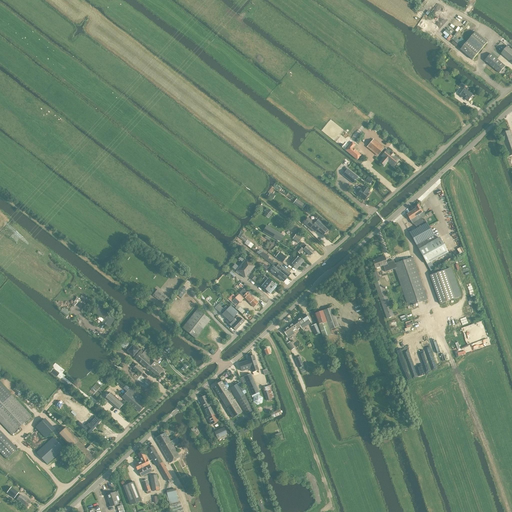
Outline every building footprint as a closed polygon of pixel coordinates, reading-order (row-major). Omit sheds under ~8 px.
[(476,32),(467,42),(461,50),(473,60),(488,42),(476,32)] [(511,50),(507,47),(501,54),(511,62),(511,50)] [(485,61),(499,73),(505,66),(491,54),(485,61)] [(473,95),(466,90),(461,96),(468,101),(473,95)] [(509,156),(511,155),(511,135),(510,131),(501,134),(504,141),(498,143),(500,147),(505,145),(509,156)] [(373,139),(367,147),(377,156),(379,153),(382,155),(381,156),(383,158),(380,163),(384,166),(387,161),(394,166),(399,160),(394,156),(394,155),(391,153),(387,150),(385,152),(383,150),(384,148),(373,139)] [(357,160),(361,155),(360,155),(356,151),(357,151),(356,150),(353,148),(355,145),(355,144),(352,142),(345,150),(357,160)] [(347,170),(343,175),(353,183),(357,178),(347,170)] [(361,188),(356,195),(357,195),(364,200),(369,194),(368,194),(367,193),(369,190),(369,191),(369,190),(364,186),(364,187),(362,189),(361,189),(361,188)] [(297,199),(293,203),(300,208),(303,204),(297,199)] [(409,233),(418,249),(436,239),(427,223),(425,220),(423,220),(421,218),(425,216),(419,205),(415,207),(416,208),(407,214),(412,224),(414,223),(417,228),(409,233)] [(318,219),(316,221),(314,223),(308,218),(304,223),(314,232),(317,229),(323,235),(328,229),(318,219)] [(277,234),(278,235),(282,238),(286,232),(282,228),(277,234)] [(297,233),(293,239),(299,243),(303,237),(297,233)] [(239,234),(237,236),(245,242),(247,240),(239,234)] [(440,237),(436,239),(418,249),(431,271),(434,269),(431,262),(448,253),(440,237)] [(245,242),(244,244),(251,249),(254,245),(247,240),(245,242)] [(303,242),(296,250),(300,254),(306,246),(303,242)] [(310,255),(311,254),(311,255),(313,253),(313,252),(307,246),(304,250),(310,255)] [(260,250),(256,252),(258,254),(267,261),(272,265),(274,266),(288,277),(291,273),(279,263),(278,264),(273,263),(273,261),(268,260),(269,256),(263,252),(260,250)] [(280,252),(276,257),(282,263),(286,257),(280,252)] [(296,259),(291,265),(296,269),(298,268),(304,261),(298,256),(298,257),(296,256),(294,258),(296,259)] [(385,272),(395,269),(393,264),(395,264),(394,260),(386,263),(384,256),(377,258),(378,259),(373,261),(375,268),(383,265),(385,272)] [(246,260),(241,257),(239,259),(243,262),(238,267),(235,265),(233,267),(237,271),(245,278),(254,267),(246,260)] [(413,257),(395,264),(393,264),(395,269),(398,277),(399,281),(408,306),(428,299),(413,257)] [(265,271),(268,267),(263,263),(262,264),(260,263),(258,266),(265,271)] [(272,265),(269,269),(271,270),(270,271),(284,282),(288,277),(274,266),(272,265)] [(444,270),(430,275),(440,304),(454,299),(444,270)] [(261,286),(269,293),(269,292),(270,292),(275,286),(275,285),(268,279),(267,279),(265,277),(262,279),(265,282),(261,286)] [(387,318),(394,316),(384,287),(382,288),(379,281),(374,283),(387,318)] [(233,294),(228,298),(232,302),(236,306),(243,299),(245,300),(246,299),(254,307),(255,306),(257,304),(258,303),(247,293),(247,292),(247,293),(243,289),(240,293),(240,294),(239,295),(236,298),(233,294)] [(157,291),(153,296),(162,303),(166,298),(167,297),(162,293),(160,291),(157,290),(157,291)] [(230,325),(232,327),(237,321),(234,319),(233,318),(226,311),(225,311),(223,309),(218,304),(215,308),(218,311),(222,314),(222,315),(227,319),(225,321),(230,325)] [(226,306),(223,309),(225,311),(226,311),(233,318),(238,313),(230,306),(228,308),(226,306)] [(102,322),(104,324),(110,316),(98,307),(95,313),(104,319),(102,322)] [(332,307),(323,310),(314,314),(323,338),(331,334),(330,330),(339,326),(332,307)] [(195,339),(211,320),(197,309),(182,328),(195,339)] [(301,327),(302,329),(307,325),(307,326),(311,323),(309,319),(305,314),(296,321),(301,327)] [(237,321),(232,327),(236,330),(244,322),(238,315),(234,319),(237,321)] [(296,330),(301,327),(302,329),(301,327),(296,321),(282,330),(288,338),(294,334),(292,331),(295,329),(296,330)] [(320,333),(316,324),(311,326),(315,335),(320,333)] [(124,338),(119,345),(123,348),(128,342),(124,338)] [(133,345),(127,351),(127,352),(133,357),(138,351),(139,350),(133,345)] [(169,345),(165,349),(169,354),(173,349),(169,345)] [(141,350),(135,358),(137,360),(139,362),(147,369),(149,369),(158,377),(161,373),(162,374),(163,372),(163,371),(164,370),(148,356),(151,352),(147,348),(147,349),(144,352),(141,350)] [(252,372),(258,370),(254,356),(247,358),(248,360),(239,363),(242,371),(251,368),(252,372)] [(298,368),(303,366),(299,357),(295,359),(298,368)] [(135,367),(133,369),(135,371),(139,373),(140,375),(144,371),(137,365),(135,367)] [(246,382),(252,395),(251,396),(252,398),(253,397),(253,402),(257,405),(262,403),(262,398),(258,395),(260,394),(251,374),(244,377),(244,378),(241,378),(243,383),(246,382)] [(141,375),(136,380),(143,387),(147,381),(141,375)] [(217,384),(213,386),(220,398),(218,399),(220,403),(223,402),(233,418),(242,413),(229,393),(226,388),(228,388),(228,387),(229,386),(226,382),(225,382),(224,382),(223,383),(222,381),(217,384)] [(0,421),(12,435),(32,416),(12,395),(0,382),(0,421)] [(246,414),(253,410),(249,404),(241,390),(238,384),(230,389),(242,407),(246,414)] [(272,390),(271,385),(264,387),(265,390),(263,390),(266,400),(275,398),(272,390)] [(139,401),(142,398),(131,388),(122,397),(139,412),(145,406),(139,401)] [(106,397),(119,409),(124,404),(110,392),(106,397)] [(214,414),(213,410),(207,398),(206,396),(200,398),(208,417),(207,417),(211,425),(219,421),(215,413),(214,414)] [(270,413),(272,418),(282,414),(280,411),(279,409),(270,413)] [(47,432),(49,429),(51,428),(44,420),(39,424),(47,432)] [(78,441),(66,427),(58,434),(87,465),(95,458),(89,453),(94,448),(91,445),(86,449),(78,441)] [(214,431),(218,439),(227,435),(223,427),(214,431)] [(271,436),(273,442),(283,439),(280,432),(271,436)] [(155,438),(159,444),(164,441),(169,438),(166,433),(155,438)] [(0,451),(7,459),(16,451),(0,434),(0,451)] [(53,437),(37,453),(47,464),(63,449),(53,437)] [(159,444),(164,454),(168,452),(175,448),(173,445),(179,442),(177,438),(171,441),(169,438),(164,441),(159,444)] [(168,452),(164,454),(170,463),(180,457),(173,445),(179,442),(173,445),(175,448),(168,452)] [(153,446),(147,450),(156,466),(157,465),(159,468),(160,467),(168,480),(172,478),(162,462),(153,446)] [(136,464),(141,477),(152,471),(143,451),(138,454),(141,462),(136,464)] [(150,476),(152,491),(159,490),(157,474),(150,476)] [(141,501),(136,487),(134,482),(123,486),(130,505),(141,501)] [(12,488),(9,493),(14,497),(18,493),(12,488)] [(175,489),(166,491),(169,504),(178,502),(175,489)] [(107,495),(111,506),(118,504),(116,496),(119,495),(118,491),(107,495)] [(17,500),(27,507),(31,502),(21,494),(17,500)] [(169,506),(170,511),(183,511),(180,502),(169,506)]
